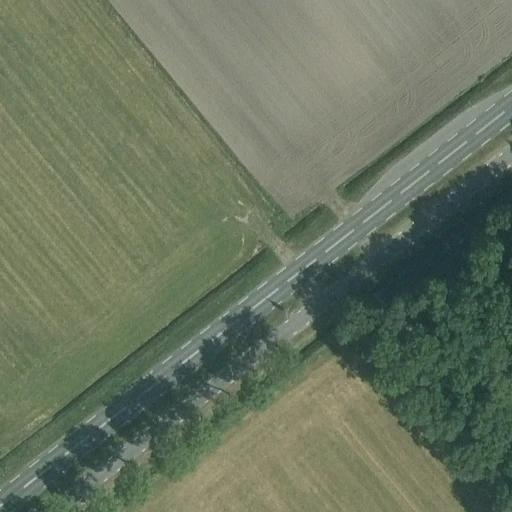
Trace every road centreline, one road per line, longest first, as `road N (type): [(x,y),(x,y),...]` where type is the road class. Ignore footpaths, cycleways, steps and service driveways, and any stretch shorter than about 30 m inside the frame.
road 1 (primary): [(0,505),(511,105)]
road 2 (unclassified): [(53,511),(511,155)]
